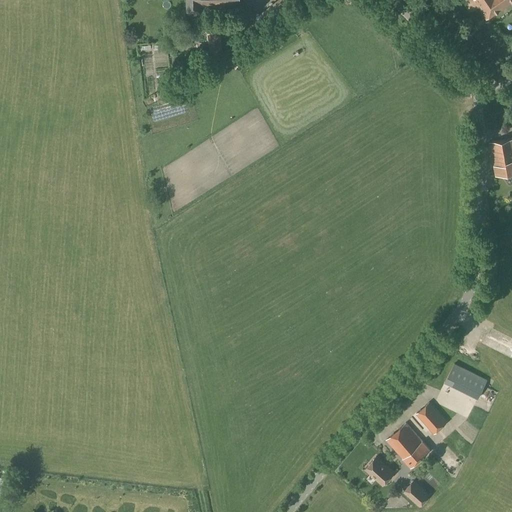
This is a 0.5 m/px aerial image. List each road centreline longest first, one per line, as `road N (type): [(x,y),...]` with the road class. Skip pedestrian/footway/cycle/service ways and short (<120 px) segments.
road 1 (unclassified): [(286,511),(462,307),(475,267),(477,91)]
road 2 (unclassified): [(477,91),(393,0)]
